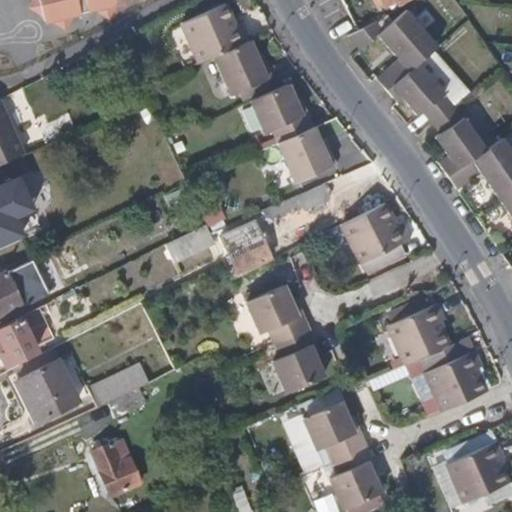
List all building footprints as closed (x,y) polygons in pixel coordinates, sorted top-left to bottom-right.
[(31,0),(32,2),(26,7),(28,14),(38,19),(41,27),(47,25),(54,29),(59,29),(63,28),(66,20),(95,12),(101,18),(108,15),(111,8),(117,6),(118,4),(117,1),(117,0),(31,0)] [(249,41),(243,25),(235,28),(225,6),(182,25),(199,63),(213,56),(249,41)] [(417,69),(437,54),(424,37),(409,19),(406,17),(389,30),(377,41),(396,65),(374,84),(385,96),(417,70),(417,69)] [(368,49),(377,41),(389,30),(382,22),(361,33),(347,41),(359,57),(368,49)] [(272,79),(263,60),(259,62),(249,41),(213,56),(231,98),(272,79)] [(451,111),(440,97),(417,70),(385,96),(396,109),(401,106),(414,122),(419,120),(426,129),(451,111)] [(301,119),(294,101),(295,101),(288,86),(249,103),(263,135),(271,132),(276,145),(314,129),(308,116),(301,119)] [(308,116),(301,99),(295,101),(294,101),(301,119),(308,116)] [(0,165),(22,155),(0,108),(0,165)] [(481,155),(456,118),(451,111),(426,129),(434,141),(429,145),(442,165),(436,168),(445,180),(481,155)] [(337,167),(328,147),(323,149),(314,129),(276,145),(294,185),(337,167)] [(511,192),(511,160),(499,143),(481,155),(445,180),(455,195),(477,180),(495,205),(511,192)] [(325,181),(266,207),(273,223),(333,198),(325,181)] [(192,195),(188,184),(164,196),(168,206),(192,195)] [(511,192),(495,205),(511,228),(511,192)] [(408,241),(399,222),(391,225),(382,205),(339,226),(356,265),(408,241)] [(264,253),(249,221),(233,229),(240,244),(227,250),(235,268),(264,253)] [(209,223),(165,243),(174,263),(218,244),(209,223)] [(0,316),(20,307),(12,288),(17,285),(14,278),(9,281),(6,274),(0,276),(0,316)] [(297,316),(291,301),(292,301),(284,284),(246,300),(261,334),(268,330),(274,344),(311,329),(304,313),(297,316)] [(304,313),(297,298),(292,301),(291,301),(297,316),(304,313)] [(446,346),(436,323),(443,319),(435,302),(385,324),(403,366),(446,346)] [(32,355),(18,323),(0,330),(0,346),(4,355),(0,357),(0,363),(2,368),(32,355)] [(325,376),(317,358),(311,344),(317,341),(311,329),(274,344),(279,356),(272,360),(286,393),(325,376)] [(324,355),(317,342),(317,341),(311,344),(317,358),(324,355)] [(483,393),(473,370),(480,366),(473,350),(423,372),(441,412),(483,393)] [(74,404),(55,362),(17,381),(36,421),(74,404)] [(131,390),(144,384),(136,368),(82,394),(90,411),(100,405),(131,390)] [(139,406),(131,390),(100,405),(107,421),(114,417),(139,406)] [(355,434),(348,418),(347,417),(341,401),(303,418),(317,450),(325,446),(331,460),(366,444),(362,434),(360,431),(355,434)] [(360,431),(354,414),(348,418),(355,434),(360,431)] [(507,484),(497,461),(503,457),(495,442),(446,464),(463,504),(507,484)] [(382,494),(375,477),(367,462),(373,459),(366,444),(331,460),(337,474),(330,477),(344,510),(382,494)] [(142,484),(128,451),(128,450),(100,463),(114,496),(142,484)] [(379,471),(373,459),(367,462),(375,477),(380,475),(379,471)] [(240,511),(248,511),(253,511),(248,489),(236,491),(240,511)]
